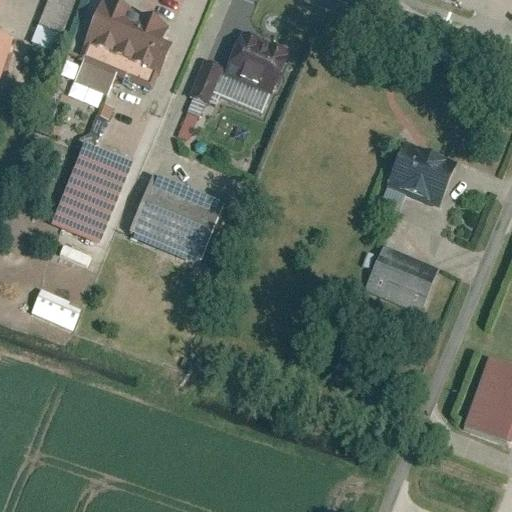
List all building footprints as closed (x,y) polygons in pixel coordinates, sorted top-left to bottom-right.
[(44,0),(31,47),(57,55),(72,0),(44,0)] [(168,28),(102,3),(71,83),(108,97),(115,78),(145,89),(168,28)] [(285,57),(239,40),(225,78),(271,95),(285,57)] [(0,82),(12,46),(0,42),(0,82)] [(219,70),(203,64),(189,99),(205,106),(219,70)] [(458,164),(404,143),(386,189),(440,210),(458,164)] [(130,168),(82,148),(50,227),(98,246),(130,168)] [(225,209),(151,179),(128,236),(201,266),(225,209)] [(437,270),(384,248),(367,292),(420,313),(437,270)] [(27,320),(72,331),(77,306),(33,296),(27,320)] [(457,426),(511,445),(511,357),(484,347),(457,426)]
